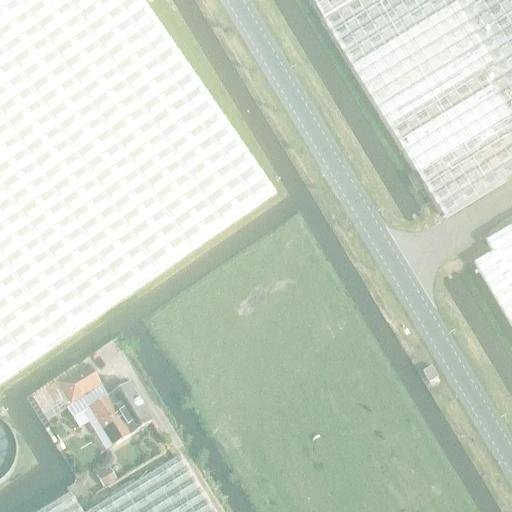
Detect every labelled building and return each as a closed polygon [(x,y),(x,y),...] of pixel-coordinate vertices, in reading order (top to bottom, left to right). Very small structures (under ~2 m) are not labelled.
[(0,0),(0,383),(36,358),(274,195),(139,0),(0,0)] [(511,0),(310,0),(323,21),(322,21),(443,218),(444,220),(457,212),(511,179),(511,91),(510,88),(511,86),(511,0)] [(511,224),(484,241),(491,252),(472,263),(511,329),(511,224)] [(87,367),(55,387),(68,408),(99,387),(87,367)] [(431,367),(422,372),(429,383),(437,377),(431,367)] [(112,446),(152,422),(129,384),(89,408),(112,446)] [(49,389),(46,391),(55,406),(59,403),(55,396),(57,394),(54,390),(51,392),(49,389)] [(62,405),(56,409),(60,415),(67,411),(66,410),(62,405)] [(51,408),(41,414),(48,425),(58,419),(51,408)] [(0,481),(1,481),(9,473),(14,462),(15,451),(13,439),(7,429),(0,423),(0,481)] [(160,428),(157,430),(164,441),(166,439),(160,428)] [(79,511),(68,493),(36,511),(211,511),(176,456),(84,511),(79,511)] [(108,470),(95,478),(102,489),(115,481),(108,470)]
